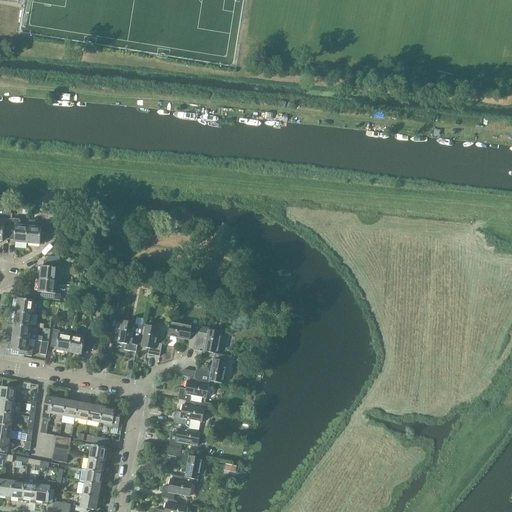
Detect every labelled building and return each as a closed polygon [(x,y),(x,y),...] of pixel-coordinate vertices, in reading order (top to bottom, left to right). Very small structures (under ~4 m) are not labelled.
[(29,227),(28,244),(41,246),(41,243),(42,228),(35,227),(35,221),(30,221),(29,227)] [(9,240),(11,223),(5,222),(5,225),(0,224),(0,241),(3,242),(3,240),(9,240)] [(28,244),(29,227),(16,226),(17,223),(11,223),(9,240),(15,241),(15,243),(28,244)] [(41,266),(40,280),(57,281),(59,268),(44,267),(41,266)] [(57,281),(40,280),(38,293),(41,293),(56,294),(57,281)] [(196,294),(194,304),(202,306),(204,296),(196,294)] [(18,299),(16,312),(34,314),(35,301),(18,299)] [(16,312),(15,325),(32,327),(34,314),(16,312)] [(137,352),(138,342),(139,340),(138,340),(133,339),(135,324),(123,321),(121,331),(116,330),(114,338),(119,339),(119,343),(126,344),(125,350),(137,352)] [(188,349),(194,350),(198,332),(192,331),(193,327),(171,323),(168,336),(177,338),(176,340),(182,344),(184,344),(185,339),(189,340),(188,349)] [(15,325),(13,337),(30,340),(32,327),(15,325)] [(138,342),(143,343),(142,347),(150,349),(149,355),(160,357),(163,344),(156,343),(159,328),(146,326),(144,335),(142,335),(138,340),(139,340),(138,342)] [(209,357),(214,358),(215,354),(218,354),(222,333),(209,330),(210,328),(199,326),(198,332),(194,350),(200,351),(201,347),(205,348),(205,352),(210,353),(209,357)] [(51,347),(57,348),(60,333),(60,331),(54,330),(51,347)] [(56,350),(69,353),(72,336),(60,333),(57,348),(56,350)] [(79,337),(72,336),(69,353),(82,355),(83,353),(86,336),(86,335),(80,334),(79,337)] [(86,336),(83,353),(88,354),(91,337),(86,336)] [(30,340),(13,337),(11,350),(28,353),(30,340)] [(46,356),(48,343),(42,342),(41,350),(40,355),(46,356)] [(182,376),(192,378),(195,378),(200,381),(200,383),(210,384),(210,381),(223,384),(227,362),(226,362),(227,356),(218,354),(215,354),(214,358),(213,365),(208,364),(207,366),(208,369),(201,371),(201,373),(184,369),(182,376)] [(195,408),(205,409),(210,410),(211,405),(203,404),(204,398),(207,399),(210,384),(200,383),(200,381),(195,378),(192,378),(192,382),(188,382),(186,389),(180,388),(178,400),(188,402),(188,401),(191,402),(196,406),(195,408)] [(0,400),(15,403),(17,390),(1,388),(0,391),(0,400)] [(29,405),(31,405),(36,406),(38,393),(31,392),(29,405)] [(52,409),(51,414),(63,416),(66,400),(58,399),(59,397),(50,395),(48,408),(52,409)] [(66,400),(63,416),(75,419),(78,403),(71,401),(71,399),(66,398),(66,400)] [(0,413),(13,415),(15,403),(0,400),(0,413)] [(75,419),(88,421),(91,405),(90,405),(83,403),(83,401),(79,400),(78,403),(75,419)] [(174,423),(184,425),(186,425),(187,419),(203,422),(205,409),(195,408),(196,406),(191,402),(188,401),(188,402),(187,406),(183,405),(182,413),(176,412),(174,423)] [(91,403),(90,405),(91,405),(88,421),(100,423),(103,407),(102,407),(95,406),(95,403),(91,403)] [(103,407),(100,423),(105,424),(104,426),(118,429),(122,412),(115,411),(115,409),(107,408),(108,406),(103,405),(102,407),(103,407)] [(0,425),(12,427),(13,415),(0,413),(0,425)] [(41,433),(47,434),(50,419),(43,417),(41,433)] [(0,438),(10,440),(12,427),(0,425),(0,438)] [(184,425),(183,430),(179,429),(177,436),(171,435),(170,441),(169,447),(182,449),(183,443),(198,446),(201,433),(191,431),(191,429),(186,425),(184,425)] [(56,442),(70,445),(72,439),(57,436),(56,442)] [(94,437),(93,443),(108,446),(110,440),(94,437)] [(10,440),(0,438),(0,452),(1,452),(6,453),(9,453),(10,440)] [(55,448),(69,451),(70,445),(56,442),(55,448)] [(110,449),(92,446),(90,458),(106,461),(107,454),(110,454),(110,449)] [(169,447),(163,446),(162,452),(168,453),(168,454),(169,456),(180,458),(181,455),(182,449),(169,447)] [(69,451),(55,448),(53,454),(68,457),(69,451)] [(68,457),(53,454),(52,461),(67,463),(68,457)] [(181,455),(180,461),(182,464),(186,464),(182,469),(182,472),(187,473),(186,477),(184,477),(183,482),(193,484),(197,485),(203,459),(181,455)] [(106,461),(90,458),(87,471),(103,474),(104,473),(105,466),(107,466),(108,462),(106,461)] [(103,474),(87,471),(85,483),(101,486),(101,485),(103,478),(105,478),(106,474),(104,473),(103,474)] [(161,498),(171,500),(171,499),(174,500),(175,494),(190,497),(193,484),(183,482),(184,477),(176,475),(175,481),(171,480),(169,487),(164,486),(161,498)] [(0,487),(0,496),(7,497),(6,500),(11,500),(11,498),(13,482),(1,480),(0,487)] [(11,498),(19,499),(19,501),(23,502),(24,500),(23,500),(26,483),(13,482),(11,498)] [(23,500),(24,500),(31,501),(31,503),(36,504),(36,501),(38,485),(26,483),(23,500)] [(83,495),(99,498),(100,490),(103,491),(104,486),(101,485),(101,486),(85,483),(83,495)] [(50,487),(38,485),(36,501),(43,502),(43,505),(48,505),(50,487)] [(81,508),(97,511),(98,502),(101,503),(101,498),(99,498),(83,495),(81,508)] [(155,509),(153,510),(152,511),(187,511),(188,507),(179,506),(179,504),(174,500),(171,499),(171,500),(171,504),(167,503),(165,511),(155,509)] [(54,508),(70,511),(71,505),(55,502),(54,508)]
